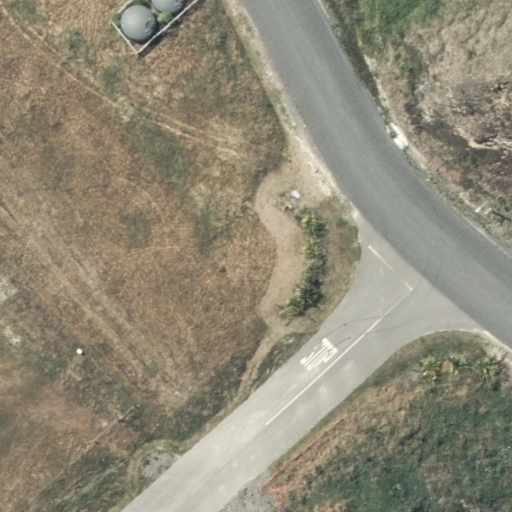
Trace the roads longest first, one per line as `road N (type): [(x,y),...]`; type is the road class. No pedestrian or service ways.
road 1 (residential): [(465,226),(154,511)]
road 2 (residential): [(311,0),(357,108),(416,185),(465,226)]
